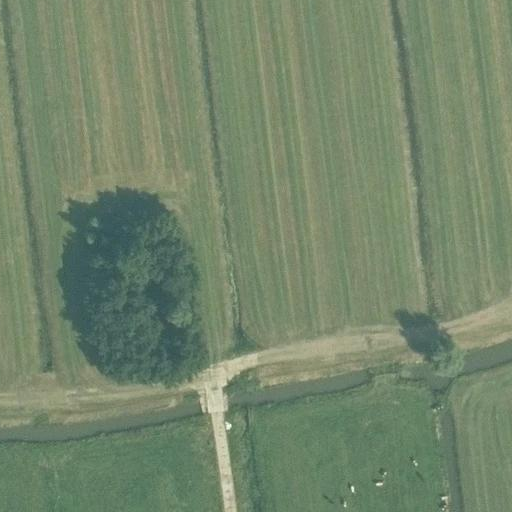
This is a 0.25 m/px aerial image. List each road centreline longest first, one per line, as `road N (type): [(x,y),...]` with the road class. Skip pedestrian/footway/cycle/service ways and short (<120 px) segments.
road 1 (track): [(511,312),(213,376),(230,511)]
road 2 (track): [(0,401),(213,376)]
